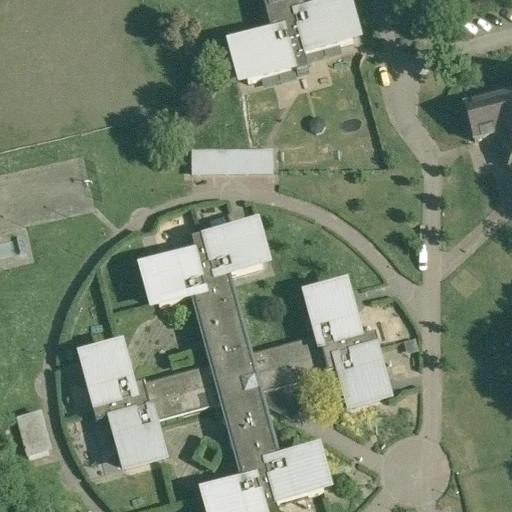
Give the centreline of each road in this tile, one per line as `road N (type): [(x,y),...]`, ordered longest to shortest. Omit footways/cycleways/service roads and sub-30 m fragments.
road 1 (unclassified): [(100,511),(64,461),(49,368),(66,300),(133,225),(220,195),(281,202),(336,225),(404,291),(432,302)]
road 2 (unclassified): [(511,36),(398,64),(403,119),(433,158),(432,302)]
road 3 (unclassified): [(432,302),(432,408),(416,473)]
